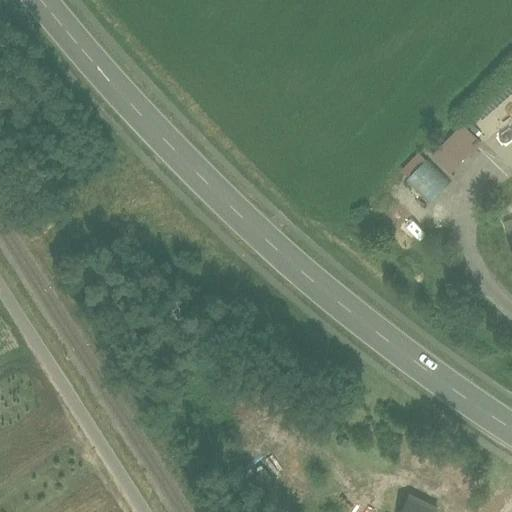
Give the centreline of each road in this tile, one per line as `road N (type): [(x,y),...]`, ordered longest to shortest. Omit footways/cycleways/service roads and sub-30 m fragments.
road 1 (primary): [(41,0),(218,192),(363,319),(511,429)]
road 2 (residential): [(0,290),(143,511)]
